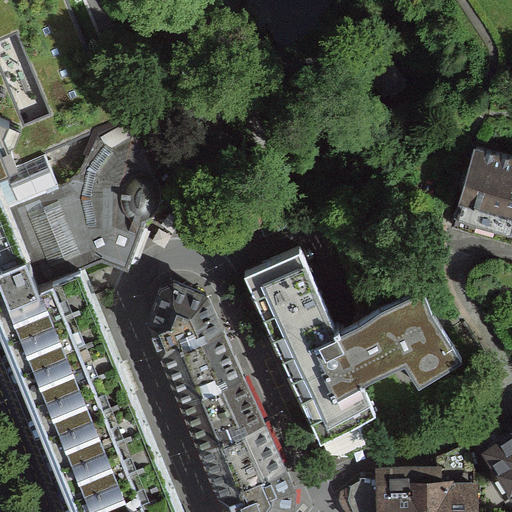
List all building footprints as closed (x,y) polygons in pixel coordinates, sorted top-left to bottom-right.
[(51,0),(32,0),(5,11),(19,45),(46,55),(53,72),(77,62),(51,0)] [(0,85),(0,37),(4,36),(0,25),(0,173),(8,170),(29,163),(0,85)] [(379,82),(372,87),(391,110),(408,97),(388,74),(379,82)] [(76,177),(19,198),(52,282),(88,268),(104,262),(128,269),(151,215),(154,172),(131,117),(102,128),(76,177)] [(466,210),(511,222),(511,152),(484,145),(466,210)] [(0,302),(31,382),(82,511),(184,511),(120,348),(88,268),(52,282),(19,198),(8,170),(0,173),(0,302)] [(205,206),(212,238),(255,228),(247,195),(205,206)] [(324,439),(383,410),(371,385),(417,363),(425,379),(470,357),(434,282),(350,323),(309,237),(242,270),(324,439)] [(153,307),(155,322),(167,350),(229,327),(214,293),(201,285),(182,277),(163,286),(153,307)] [(167,350),(187,401),(252,376),(229,327),(167,350)] [(187,401),(206,447),(270,421),(252,376),(187,401)] [(206,447),(224,494),(289,468),(270,421),(206,447)] [(511,422),(485,439),(511,484),(511,422)] [(481,511),(480,477),(446,478),(446,466),(384,468),(385,511),(481,511)] [(224,494),(231,511),(290,511),(299,499),(297,488),(289,468),(224,494)]
